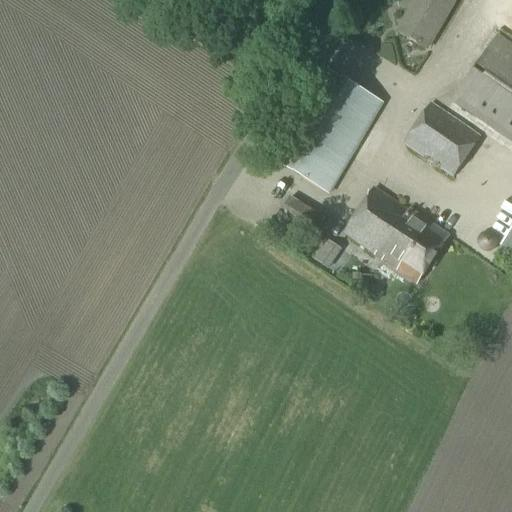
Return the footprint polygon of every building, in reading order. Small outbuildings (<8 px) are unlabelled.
[(424,52),(454,4),(446,0),(416,0),(395,34),(424,52)] [(511,142),(511,45),(497,36),(452,102),(511,142)] [(328,195),(382,106),(327,73),(273,162),(328,195)] [(452,179),(480,140),(431,106),(403,145),(452,179)] [(409,212),(408,213),(374,190),(344,234),(398,271),(396,273),(416,286),(448,238),(409,212)] [(317,246),(331,224),(289,199),(276,222),(317,246)]
